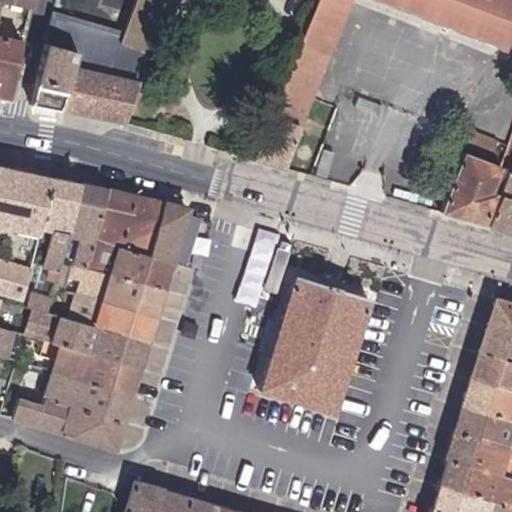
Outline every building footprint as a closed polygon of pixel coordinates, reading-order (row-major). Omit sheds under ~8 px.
[(0,0),(0,4),(5,6),(33,13),(36,0),(0,0)] [(138,0),(123,38),(119,48),(148,60),(172,0),(138,0)] [(511,0),(318,0),(248,162),(284,173),(359,0),(374,0),(508,51),(511,39),(511,0)] [(24,41),(14,39),(13,46),(0,43),(0,22),(5,6),(0,4),(0,102),(5,103),(24,41)] [(55,21),(46,55),(76,62),(60,117),(120,129),(148,60),(119,48),(123,38),(55,21)] [(481,144),(471,140),(467,151),(476,155),(481,144)] [(481,144),(476,155),(492,161),(496,151),(481,144)] [(0,294),(6,297),(22,301),(41,226),(46,205),(55,171),(0,157),(0,294)] [(497,198),(491,196),(501,172),(462,162),(439,215),(485,227),(497,198)] [(66,230),(72,207),(80,177),(55,171),(46,205),(41,226),(52,230),(47,253),(52,254),(47,274),(55,276),(66,230)] [(489,228),(511,234),(511,175),(489,228)] [(87,263),(93,237),(107,184),(80,177),(72,207),(66,230),(79,234),(73,260),(87,263)] [(93,237),(124,245),(136,192),(107,184),(93,237)] [(124,245),(151,252),(166,199),(136,192),(124,245)] [(151,252),(174,257),(189,205),(166,199),(151,252)] [(87,263),(143,279),(151,252),(124,245),(93,237),(87,263)] [(143,279),(166,285),(174,257),(151,252),(143,279)] [(136,304),(138,298),(143,279),(87,263),(73,260),(66,280),(69,281),(68,286),(136,304)] [(264,380),(340,402),(373,288),(298,266),(264,380)] [(136,304),(159,310),(166,285),(143,279),(138,298),(136,304)] [(47,308),(129,330),(136,304),(68,286),(61,284),(53,282),(51,292),(47,308)] [(504,346),(511,315),(511,286),(497,282),(481,339),(504,346)] [(43,306),(47,308),(51,292),(31,287),(27,302),(43,306)] [(151,336),(156,320),(159,310),(136,304),(129,330),(151,336)] [(67,341),(121,358),(129,330),(47,308),(43,306),(35,332),(67,341)] [(0,350),(10,354),(19,327),(0,321),(0,350)] [(121,358),(143,364),(151,336),(129,330),(121,358)] [(496,374),(500,360),(504,346),(481,339),(473,367),(496,374)] [(94,379),(113,385),(121,358),(67,341),(59,369),(94,379)] [(496,374),(511,378),(511,347),(504,346),(500,360),(496,374)] [(120,387),(136,392),(143,364),(121,358),(113,385),(120,387)] [(487,399),(489,400),(496,374),(473,367),(466,393),(487,399)] [(18,416),(98,438),(113,385),(94,379),(59,369),(48,403),(24,396),(18,416)] [(489,400),(511,406),(511,378),(496,374),(489,400)] [(121,444),(127,420),(136,392),(120,387),(113,385),(98,438),(121,444)] [(478,427),(481,427),(488,405),(489,400),(487,399),(466,393),(458,420),(478,427)] [(511,435),(511,406),(489,400),(488,405),(481,427),(511,435)] [(451,448),(473,456),(481,427),(478,427),(458,420),(451,448)] [(511,435),(481,427),(473,456),(511,466),(511,435)] [(466,481),(467,478),(473,456),(451,448),(443,474),(464,481),(466,481)] [(466,481),(511,493),(511,466),(473,456),(467,478),(466,481)] [(455,506),(458,507),(466,481),(464,481),(443,474),(436,501),(455,506)] [(134,498),(163,505),(169,484),(140,476),(134,498)] [(458,507),(478,511),(511,511),(511,493),(466,481),(458,507)] [(163,505),(188,511),(190,511),(197,491),(169,484),(163,505)] [(190,511),(220,511),(225,499),(197,491),(190,511)] [(160,511),(163,505),(134,498),(129,511),(160,511)] [(220,511),(273,511),(225,499),(220,511)] [(432,511),(456,511),(458,507),(455,506),(436,501),(432,511)]
